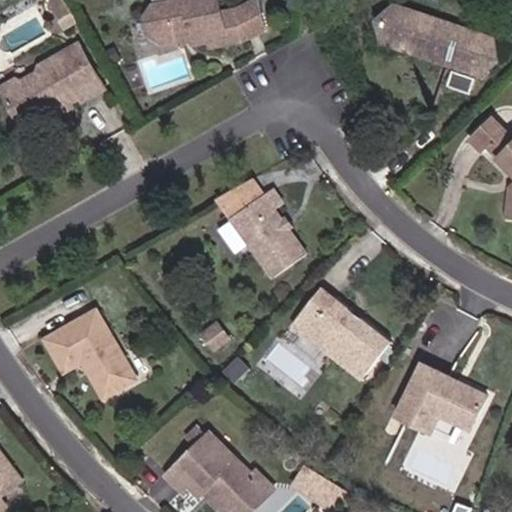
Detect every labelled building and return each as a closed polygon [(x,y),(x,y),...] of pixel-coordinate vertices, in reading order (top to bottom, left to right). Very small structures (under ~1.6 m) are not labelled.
[(72,6),(67,0),(62,0),(54,5),(59,14),(72,6)] [(220,16),(216,0),(168,0),(169,6),(153,9),(146,21),(151,37),(157,42),(164,45),(182,41),(180,34),(194,33),(195,38),(196,46),(212,42),(214,49),(243,42),(264,30),(258,1),(236,13),(220,16)] [(81,24),(72,6),(59,14),(68,31),(81,24)] [(431,26),(433,19),(396,8),(372,26),(383,49),(414,58),(415,52),(386,44),(393,15),(431,26)] [(415,52),(414,58),(446,67),(448,62),(485,74),(494,44),(484,41),(486,35),(433,19),(431,26),(393,15),(386,44),(415,52)] [(448,62),(446,67),(484,79),(505,66),(496,38),(486,35),(484,41),(494,44),(485,74),(448,62)] [(24,134),(41,125),(38,122),(50,115),(52,118),(64,112),(66,114),(100,95),(75,51),(39,70),(37,78),(20,86),(16,83),(1,92),(24,134)] [(455,81),(451,94),(469,100),(474,87),(455,81)] [(55,124),(52,118),(50,115),(38,122),(41,125),(44,130),(55,124)] [(491,155),(495,151),(500,146),(511,157),(511,160),(509,163),(511,165),(511,132),(500,122),(480,144),(491,155)] [(495,151),(509,163),(511,160),(511,157),(500,146),(495,151)] [(240,224),(272,200),(258,181),(223,200),(240,224)] [(314,262),(295,236),(289,228),(280,214),(289,208),(278,195),(272,200),(240,224),(283,282),(314,262)] [(330,296),(301,330),(364,384),(393,348),(330,296)] [(92,365),(87,369),(105,398),(135,379),(96,315),(49,343),(67,372),(88,359),(92,365)] [(213,354),(229,342),(215,327),(201,340),(213,354)] [(454,388),(458,382),(425,368),(400,421),(432,439),(443,415),(461,422),(459,427),(474,433),(488,398),(466,387),(463,393),(454,388)] [(191,487),(203,498),(211,491),(218,497),(217,504),(226,511),(258,511),(267,503),(253,491),(254,477),(210,440),(172,479),(184,490),(191,487)] [(7,472),(16,484),(23,478),(1,450),(0,450),(0,470),(3,474),(7,472)] [(305,464),(295,487),(333,504),(343,480),(305,464)] [(0,470),(0,495),(16,484),(7,472),(3,474),(0,470)] [(257,474),(254,477),(253,491),(267,503),(277,493),(257,474)]
